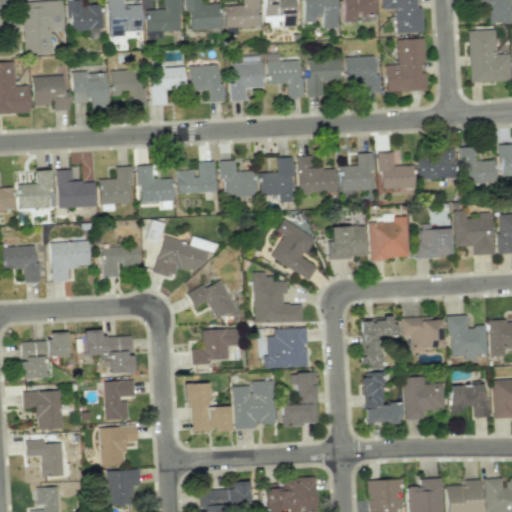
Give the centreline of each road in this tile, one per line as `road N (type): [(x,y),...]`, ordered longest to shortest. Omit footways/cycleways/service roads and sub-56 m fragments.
road 1 (residential): [(511,112),(0,144)]
road 2 (residential): [(167,511),(158,325),(151,313),(139,305),(0,313)]
road 3 (residential): [(511,449),(166,461)]
road 4 (residential): [(344,453),(336,294),(511,282)]
